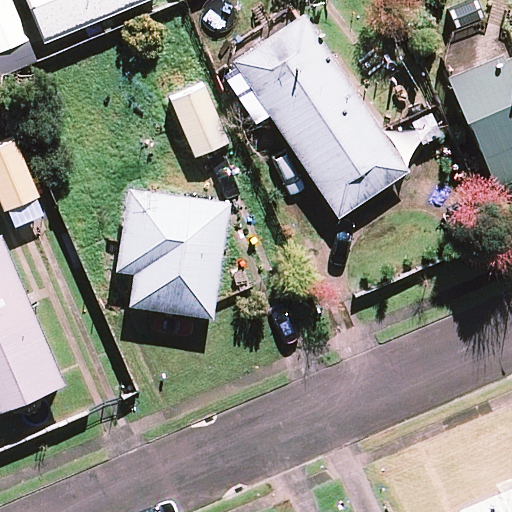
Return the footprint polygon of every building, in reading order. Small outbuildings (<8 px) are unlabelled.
[(0,0),(0,52),(27,41),(9,0),(0,0)] [(127,0),(30,0),(47,36),(127,0)] [(405,161),(300,3),(231,49),(336,206),(405,161)] [(511,41),(450,65),(493,176),(511,168),(511,41)] [(229,139),(206,78),(168,92),(190,153),(229,139)] [(39,192),(14,131),(0,136),(0,202),(2,207),(39,192)] [(225,191),(127,179),(116,260),(132,262),(128,295),(210,305),(225,191)] [(0,394),(61,369),(0,227),(0,394)] [(511,511),(511,488),(487,498),(492,511),(511,511)]
